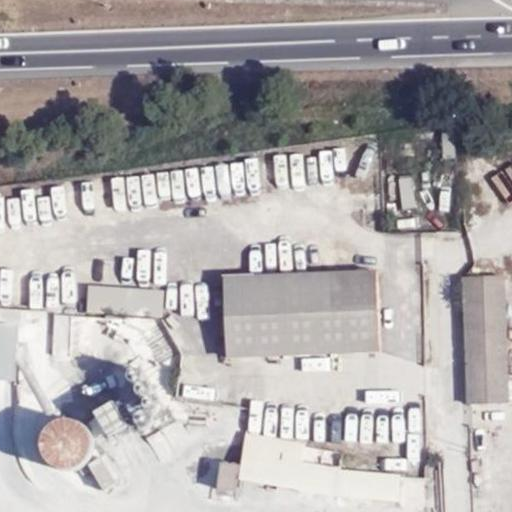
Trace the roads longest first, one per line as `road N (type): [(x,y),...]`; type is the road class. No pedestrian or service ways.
road 1 (motorway): [(84,49),(511,36)]
road 2 (residential): [(429,233),(445,511)]
